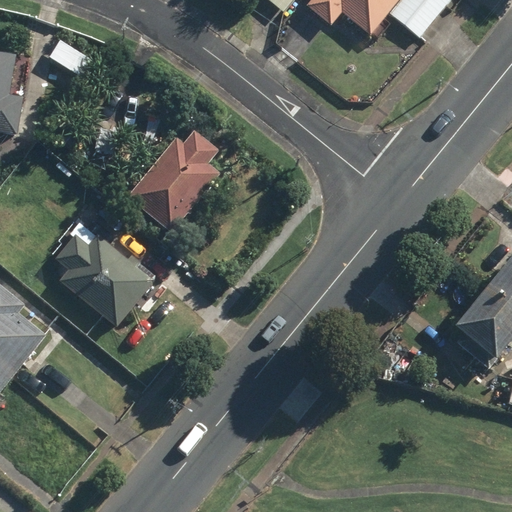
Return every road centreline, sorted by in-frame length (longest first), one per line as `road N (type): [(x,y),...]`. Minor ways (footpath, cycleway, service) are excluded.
road 1 (tertiary): [(144,511),(401,201)]
road 2 (residential): [(121,0),(205,48),(401,201)]
road 3 (tertiary): [(401,201),(511,66)]
